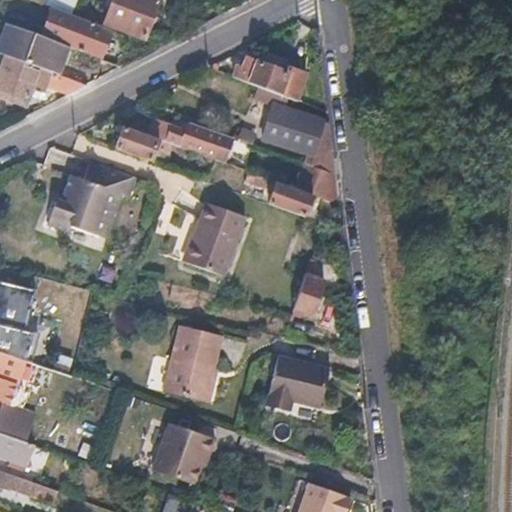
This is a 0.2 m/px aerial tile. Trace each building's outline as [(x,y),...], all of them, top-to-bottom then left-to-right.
[(54,8),(70,14),(74,0),(49,0),(48,6),(54,8)] [(80,0),(74,0),(70,14),(79,17),(84,3),(80,1),(80,0)] [(156,0),(111,0),(104,22),(144,36),(156,0)] [(61,25),(55,41),(101,58),(110,29),(79,17),(70,14),(54,8),(49,21),(61,25)] [(101,58),(55,41),(7,24),(0,47),(0,50),(62,70),(66,57),(80,61),(79,63),(108,73),(122,65),(101,58)] [(34,85),(67,94),(87,83),(6,56),(0,73),(0,96),(16,101),(18,93),(30,97),(34,85)] [(243,69),(239,68),(236,75),(255,83),(278,92),(296,99),(306,72),(289,65),(287,72),(248,58),(243,69)] [(255,83),(251,95),(267,101),(269,97),(276,99),(278,92),(255,83)] [(304,161),(334,173),(329,130),(319,126),(322,118),(274,101),(262,134),(307,152),(303,161),(304,161)] [(149,134),(175,143),(215,157),(224,161),(233,135),(191,120),(187,130),(154,118),(149,134)] [(172,153),(175,143),(149,134),(125,125),(116,148),(153,162),(158,148),(172,153)] [(253,131),(240,127),(236,137),(249,141),(253,131)] [(63,202),(56,199),(48,222),(69,229),(71,225),(99,234),(114,192),(126,182),(129,173),(92,160),(85,177),(72,173),(66,192),(63,202)] [(337,202),(334,173),(304,161),(295,186),(311,192),(337,202)] [(136,176),(129,173),(126,182),(114,192),(99,234),(106,237),(122,193),(129,195),(136,176)] [(303,215),(311,192),(295,186),(258,173),(255,182),(272,189),(267,202),(303,215)] [(59,190),(56,199),(63,202),(66,192),(59,190)] [(205,200),(185,258),(223,272),(244,214),(205,200)] [(289,312),(311,317),(324,278),(313,275),(318,261),(309,257),(289,312)] [(35,288),(0,278),(0,320),(25,327),(35,288)] [(180,325),(166,391),(208,400),(222,334),(180,325)] [(0,350),(0,375),(4,377),(2,383),(24,390),(27,380),(19,377),(22,368),(71,385),(74,375),(69,374),(55,369),(0,350)] [(74,359),(60,354),(55,369),(69,374),(74,359)] [(279,355),(265,406),(287,412),(291,399),(318,406),(328,369),(279,355)] [(0,402),(0,431),(26,441),(35,413),(0,402)] [(74,445),(91,452),(101,425),(84,419),(74,445)] [(171,421),(154,468),(195,483),(202,464),(206,453),(210,454),(216,438),(171,421)] [(26,441),(0,431),(0,454),(26,464),(34,444),(26,441)] [(0,469),(0,486),(10,490),(11,486),(54,500),(58,489),(0,469)] [(348,511),(353,499),(348,497),(349,494),(310,480),(298,511),(348,511)]
